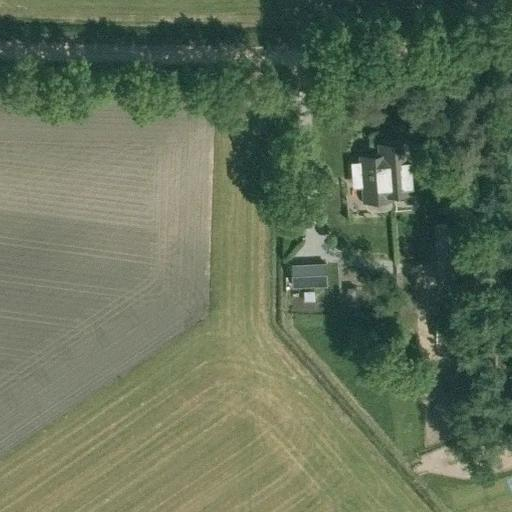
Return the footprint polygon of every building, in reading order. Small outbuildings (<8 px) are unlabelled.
[(393,197),(393,194),(415,192),(413,172),(412,172),(409,140),(380,142),(381,154),(361,155),(364,199),(367,199),(366,203),(368,207),(372,210),(387,209),(391,206),(392,201),(391,197),(393,197)] [(437,224),(439,284),(464,282),(461,223),(437,224)] [(326,273),(293,275),(294,287),(327,285),(326,273)] [(347,287),(348,294),(355,294),(355,286),(347,287)] [(463,317),(438,316),(437,341),(461,342),(463,317)]
